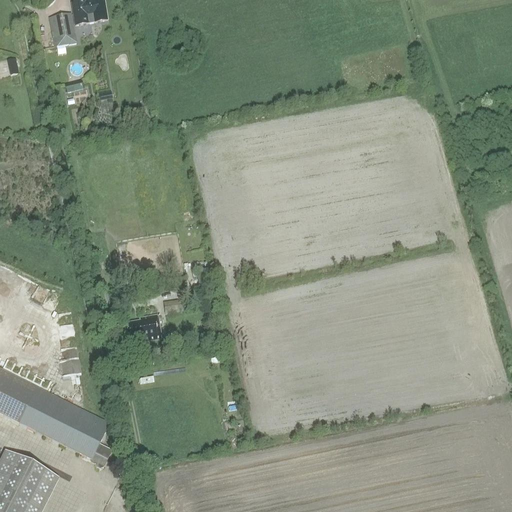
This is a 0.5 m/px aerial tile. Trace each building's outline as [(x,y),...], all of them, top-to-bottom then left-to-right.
[(74,4),(71,5),(74,28),(89,26),(89,25),(93,24),(93,25),(107,23),(103,0),(97,0),(90,1),(90,2),(83,3),(82,0),(73,0),(74,4)] [(53,41),(75,36),(71,15),(48,19),(53,41)] [(15,60),(7,62),(11,77),(19,75),(15,60)] [(195,295),(209,293),(208,286),(194,289),(195,295)] [(177,302),(163,304),(165,317),(179,315),(177,302)] [(143,343),(161,340),(157,317),(139,320),(140,323),(129,325),(132,343),(143,341),(143,343)] [(0,416),(91,462),(92,461),(95,463),(95,464),(96,465),(95,466),(96,469),(99,471),(103,470),(103,468),(104,468),(111,453),(98,447),(109,426),(0,371),(0,416)] [(0,462),(0,511),(42,511),(59,480),(5,453),(0,462)]
